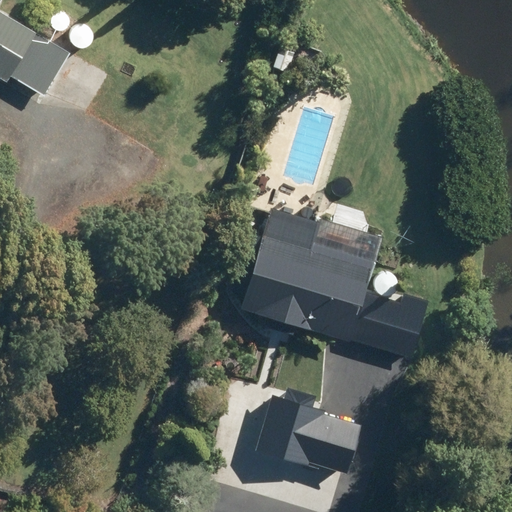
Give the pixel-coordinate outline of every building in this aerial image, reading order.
[(0,0),(0,73),(12,80),(15,75),(48,95),(74,52),(0,8),(4,0),(0,0)] [(63,6),(51,23),(86,48),(98,32),(63,6)] [(309,41),(279,33),(270,70),(300,78),(309,41)] [(99,105),(160,142),(182,105),(121,69),(99,105)] [(240,269),(235,288),(252,293),(248,308),(357,340),(381,260),(383,261),(390,236),(323,216),(322,220),(276,207),(267,238),(255,235),(245,271),(240,269)] [(349,463),(361,415),(320,405),(321,399),(313,397),(315,388),(286,380),(284,389),(272,386),(257,442),(302,454),(303,451),(349,463)]
